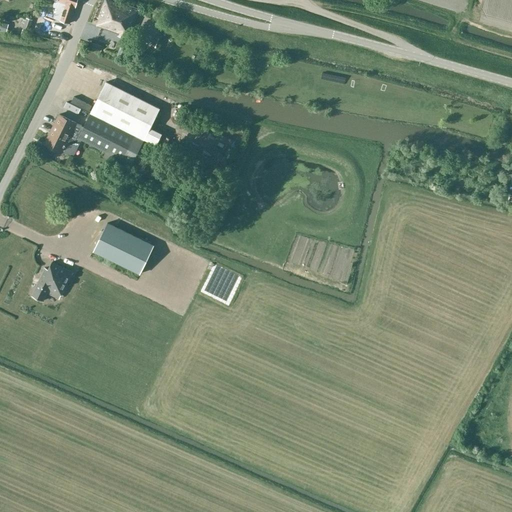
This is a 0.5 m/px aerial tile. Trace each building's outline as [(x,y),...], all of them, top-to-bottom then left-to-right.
[(70,23),(72,16),(75,7),(77,0),(53,0),(59,2),(54,18),(59,20),(60,20),(58,26),(64,28),(66,22),(70,23)] [(138,10),(129,6),(111,0),(103,0),(103,1),(97,20),(97,23),(97,26),(97,27),(118,34),(118,36),(127,39),(138,10)] [(27,18),(22,34),(27,36),(32,20),(27,18)] [(150,127),(159,109),(105,82),(90,113),(144,140),(144,139),(156,145),(162,133),(150,127)] [(73,97),(71,102),(88,111),(91,106),(73,97)] [(173,101),(170,105),(178,111),(181,107),(173,101)] [(67,102),(64,107),(78,114),(81,109),(67,102)] [(83,127),(76,123),(60,113),(46,145),(61,153),(62,151),(73,156),(81,140),(112,156),(122,161),(131,165),(144,141),(125,132),(90,114),(83,127)] [(154,245),(107,223),(93,251),(140,274),(154,245)] [(72,272),(52,262),(48,269),(45,267),(32,295),(43,300),(49,289),(61,295),(72,272)]
